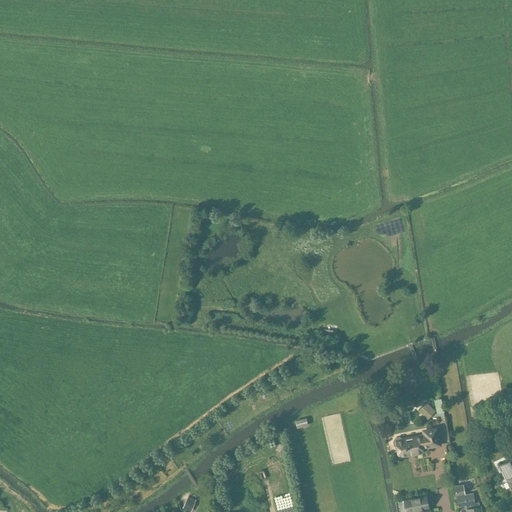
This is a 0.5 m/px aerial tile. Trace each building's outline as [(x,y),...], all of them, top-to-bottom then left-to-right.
[(436,411),(425,402),(417,410),(428,420),(436,411)] [(297,428),(308,425),(306,418),(295,421),(297,428)] [(394,445),(397,448),(399,457),(423,452),(422,448),(440,445),(436,429),(424,431),(424,435),(403,439),(400,437),(396,438),(393,441),(394,445)] [(511,458),(503,463),(510,478),(509,479),(511,485),(511,458)] [(463,485),(455,486),(457,496),(465,494),(463,485)] [(465,494),(457,496),(459,507),(466,506),(475,504),(475,502),(474,499),(473,493),(465,494)] [(183,508),(191,511),(195,503),(194,503),(196,499),(188,495),(183,508)] [(426,497),(405,501),(407,511),(429,508),(426,497)] [(467,509),(466,509),(466,511),(481,511),(481,506),(479,507),(478,501),(475,502),(475,504),(466,506),(467,509)]
